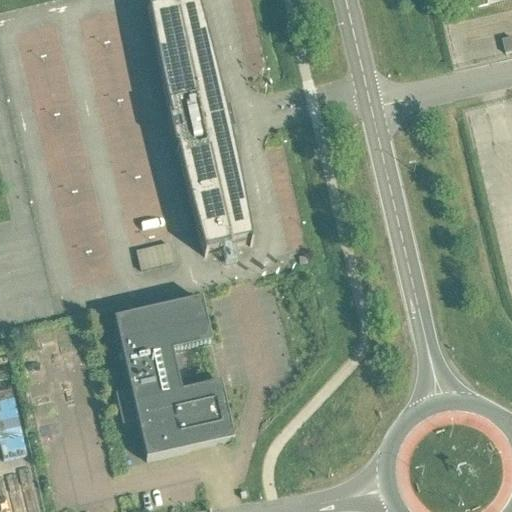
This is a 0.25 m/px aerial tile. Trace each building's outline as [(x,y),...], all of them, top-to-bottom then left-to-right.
[(511,0),(471,0),(474,11),(511,2),(511,0)] [(195,1),(194,1),(192,1),(193,5),(150,15),(149,11),(147,11),(151,38),(158,72),(163,95),(168,122),(166,122),(173,153),(175,152),(182,182),(190,212),(196,235),(203,261),(206,260),(205,256),(248,247),(249,251),(251,250),(247,226),(241,194),(238,178),(235,163),(229,135),(233,135),(228,112),(224,114),(220,98),(216,83),(209,55),(204,36),(200,20),(195,1)] [(511,41),(502,44),(506,58),(511,56),(511,41)] [(135,256),(140,275),(172,267),(167,248),(135,256)] [(129,395),(114,398),(121,429),(136,426),(145,467),(233,447),(220,389),(180,398),(171,358),(211,349),(201,305),(113,325),(129,395)] [(21,418),(0,423),(0,430),(3,442),(25,436),(21,418)] [(118,511),(109,448),(85,452),(87,463),(77,465),(79,483),(67,484),(69,494),(79,492),(82,511),(118,511)]
